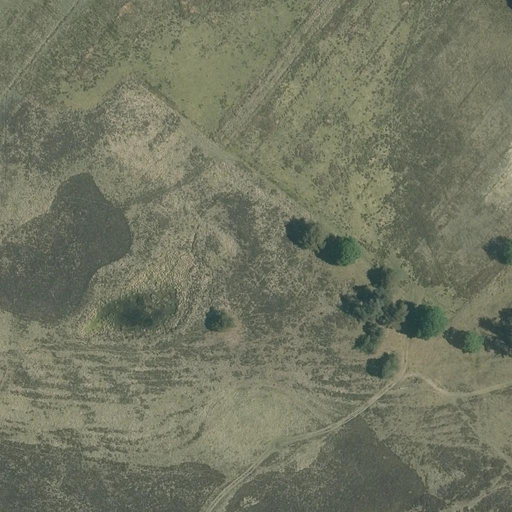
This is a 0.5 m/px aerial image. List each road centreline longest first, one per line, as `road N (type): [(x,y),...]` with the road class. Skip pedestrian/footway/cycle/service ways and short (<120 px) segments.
road 1 (track): [(209,511),(259,457),(286,439),(338,425),(396,378),(410,291)]
road 2 (track): [(386,387),(446,397),(511,384)]
